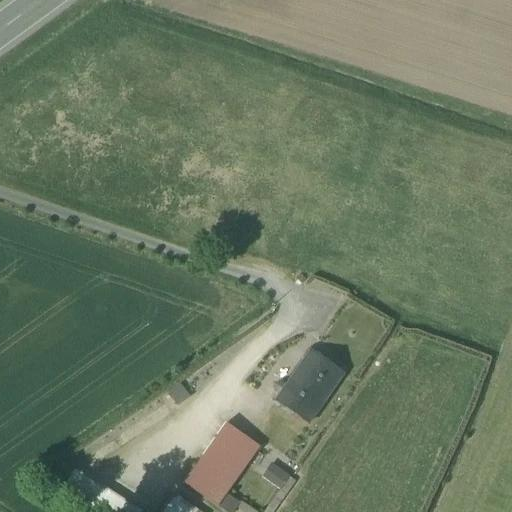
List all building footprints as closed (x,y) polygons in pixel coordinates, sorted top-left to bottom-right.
[(311,352),(275,403),(308,426),(343,375),(311,352)] [(227,374),(207,403),(229,418),(249,389),(227,374)] [(274,427),(258,416),(247,431),(263,443),(274,427)] [(226,425),(183,485),(217,509),(259,448),(226,425)] [(276,491),(262,511),(251,511),(248,510),(246,511),(274,511),(293,481),(266,464),(257,479),(276,491)] [(88,511),(136,511),(137,511),(68,471),(55,492),(88,511)]
